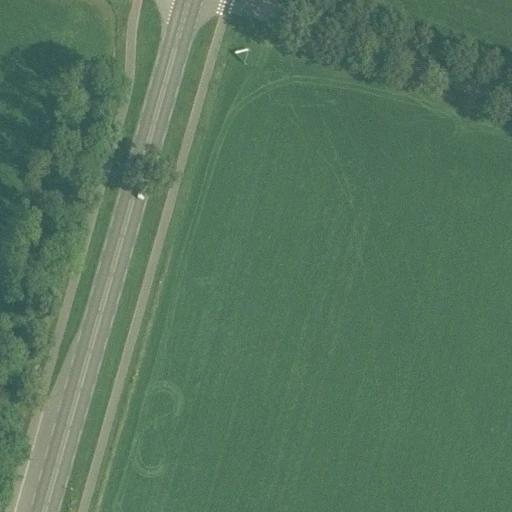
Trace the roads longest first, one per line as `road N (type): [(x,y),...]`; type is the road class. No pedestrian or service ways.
road 1 (primary): [(48,511),(193,0)]
road 2 (unclassified): [(511,104),(226,0)]
